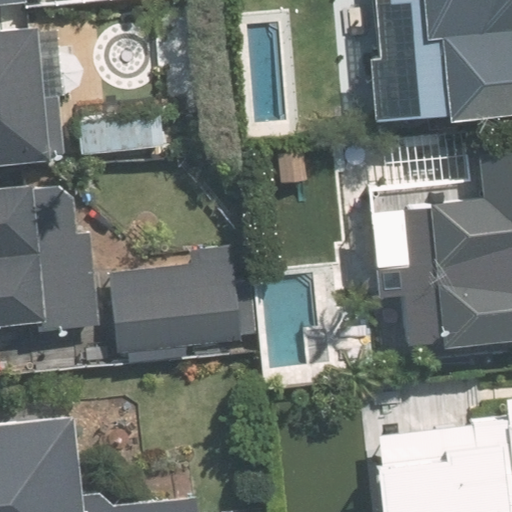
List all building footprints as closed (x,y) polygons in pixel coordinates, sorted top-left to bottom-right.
[(383,47),(388,107),(511,96),(511,0),(391,0),(395,46),(383,47)] [(0,152),(75,146),(64,16),(0,21),(0,152)] [(174,95),(83,102),(86,144),(177,138),(174,95)] [(393,188),(405,333),(511,324),(511,134),(496,136),(499,180),(393,188)] [(0,316),(105,308),(93,169),(0,177),(0,316)] [(240,253),(113,264),(120,342),(247,331),(240,253)] [(92,496),(84,404),(0,410),(0,511),(208,511),(206,487),(92,496)] [(511,511),(511,421),(405,431),(411,511),(511,511)]
